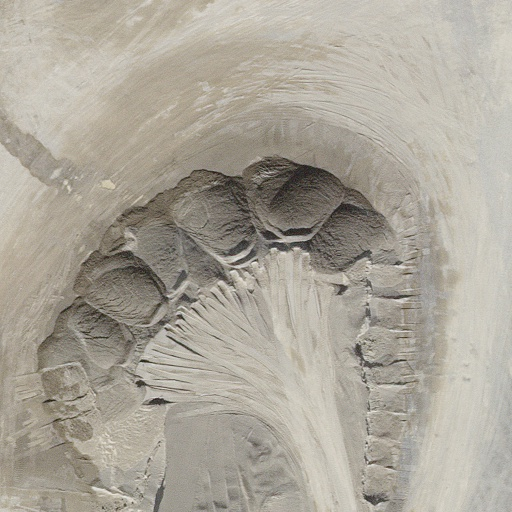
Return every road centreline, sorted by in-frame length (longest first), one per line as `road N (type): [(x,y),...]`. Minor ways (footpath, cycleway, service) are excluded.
road 1 (track): [(404,511),(511,135)]
road 2 (track): [(0,56),(381,45)]
road 3 (track): [(315,244),(274,466),(291,511)]
road 4 (track): [(381,45),(511,109)]
road 5 (track): [(381,45),(511,14)]
